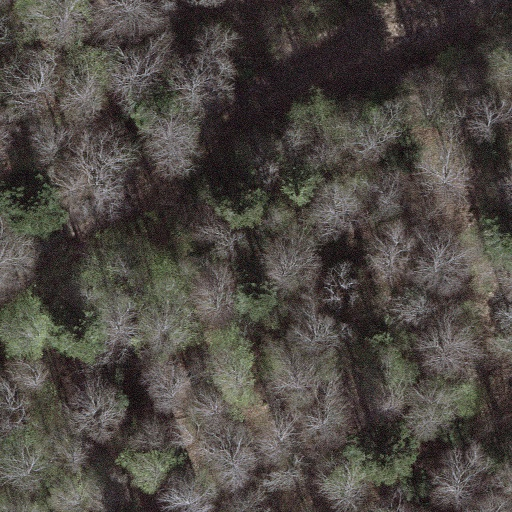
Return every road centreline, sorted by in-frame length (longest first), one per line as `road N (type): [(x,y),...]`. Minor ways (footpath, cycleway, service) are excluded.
road 1 (track): [(0,309),(397,0)]
road 2 (track): [(173,0),(0,45)]
